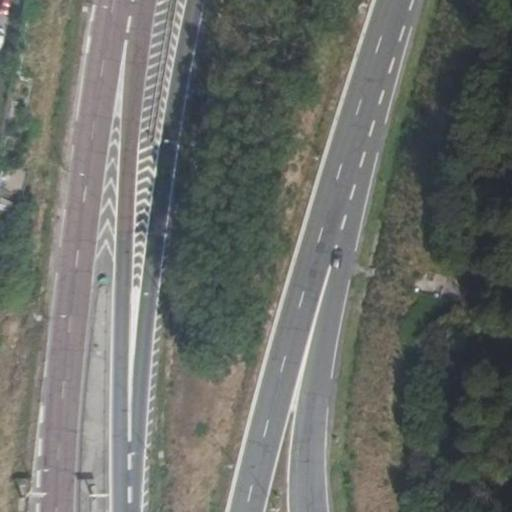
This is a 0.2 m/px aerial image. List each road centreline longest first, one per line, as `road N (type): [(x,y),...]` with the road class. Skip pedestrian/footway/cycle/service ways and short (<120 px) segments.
road 1 (secondary): [(206,0),(155,256),(129,511)]
road 2 (secondary): [(121,0),(78,257),(60,511)]
road 3 (secondary): [(137,0),(124,511)]
road 4 (secondary): [(246,511),(267,419),(354,147)]
road 5 (secondary): [(306,511),(306,425),(354,147)]
road 6 (secondary): [(354,147),(401,0)]
